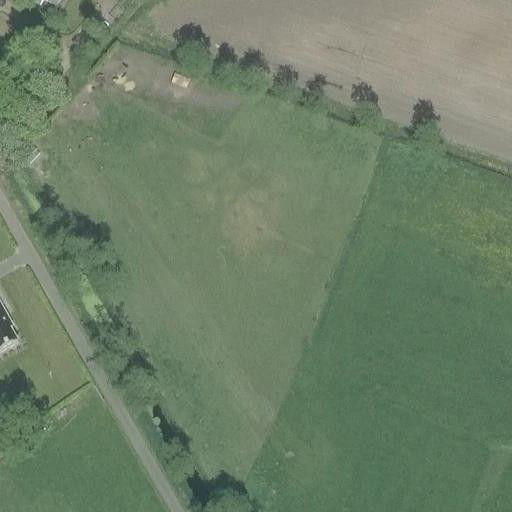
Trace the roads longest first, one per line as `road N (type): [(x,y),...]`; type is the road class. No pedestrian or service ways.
road 1 (unclassified): [(176,511),(0,207)]
road 2 (residential): [(0,134),(115,0)]
